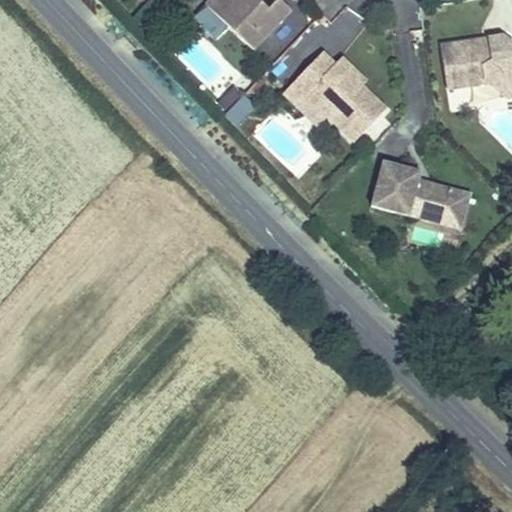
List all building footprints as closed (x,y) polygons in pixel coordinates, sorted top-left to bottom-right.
[(257,0),(211,0),(206,6),(252,51),(253,51),(280,22),(290,11),(278,0),(268,10),(261,4),(259,6),(255,3),(257,0)] [(278,0),(257,0),(255,3),(259,6),(261,4),(268,10),(278,0)] [(484,47),(483,41),(440,48),(447,89),(488,82),(508,98),(511,97),(511,46),(501,38),(489,40),(490,46),(484,47)] [(294,84),(328,117),(355,143),(386,110),(361,86),(359,88),(335,65),(324,54),(294,84)] [(342,58),(335,65),(359,88),(361,86),(366,81),(342,58)] [(319,126),(328,117),(294,84),(285,94),(319,126)] [(432,213),(464,222),(471,194),(428,183),(427,188),(418,186),(419,181),(421,173),(383,163),(371,208),(430,223),(432,213)] [(462,231),(464,222),(432,213),(430,223),(462,231)]
